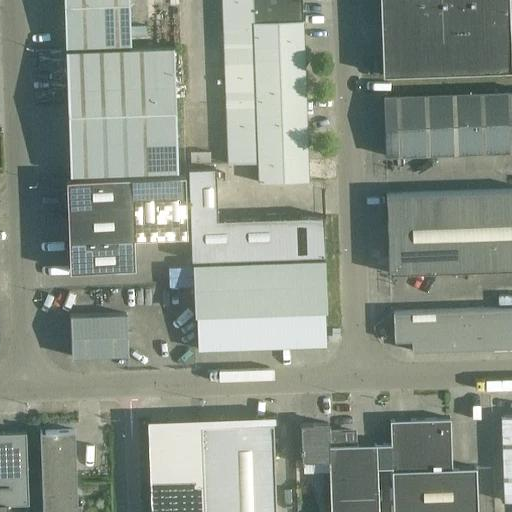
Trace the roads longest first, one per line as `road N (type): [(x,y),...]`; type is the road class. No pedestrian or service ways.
road 1 (unclassified): [(357,376),(348,0)]
road 2 (unclassified): [(25,388),(357,376)]
road 3 (unclassified): [(22,284),(12,0)]
road 4 (unclassified): [(22,284),(151,280),(151,252)]
road 5 (unclassified): [(357,376),(511,371)]
